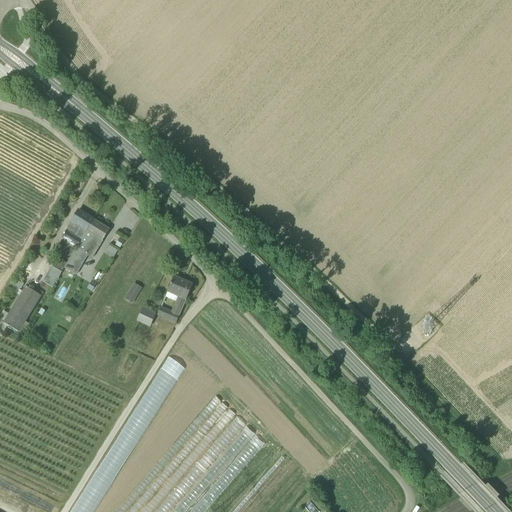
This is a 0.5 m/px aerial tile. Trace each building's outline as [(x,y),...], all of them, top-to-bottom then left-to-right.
[(71,222),(72,223),(87,231),(94,220),(78,211),(71,222)] [(94,220),(87,231),(103,241),(110,230),(94,220)] [(77,247),(87,231),(72,223),(63,239),(77,247)] [(103,241),(87,231),(77,247),(65,268),(76,275),(88,256),(92,258),(103,241)] [(125,241),(120,237),(115,245),(120,248),(125,241)] [(118,251),(110,246),(106,253),(113,258),(118,251)] [(42,282),(52,289),(62,273),(51,267),(42,282)] [(167,293),(178,297),(186,301),(193,284),(174,277),(167,293)] [(92,292),(97,284),(92,281),(87,289),(92,292)] [(125,299),(132,303),(141,288),(135,284),(125,299)] [(3,324),(18,333),(40,297),(25,288),(3,324)] [(173,300),(177,301),(178,297),(167,293),(166,296),(174,299),(173,300)] [(179,316),(186,301),(178,297),(177,301),(172,312),(179,316)] [(158,316),(176,324),(179,316),(172,312),(161,308),(158,316)] [(138,321),(149,326),(155,315),(144,309),(138,321)] [(201,494),(253,432),(247,426),(238,418),(172,496),(177,500),(182,494),(184,496),(211,464),(213,466),(179,506),(169,497),(156,511),(184,511),(189,507),(200,493),(201,494)] [(204,511),(265,443),(257,436),(191,511),(204,511)]
